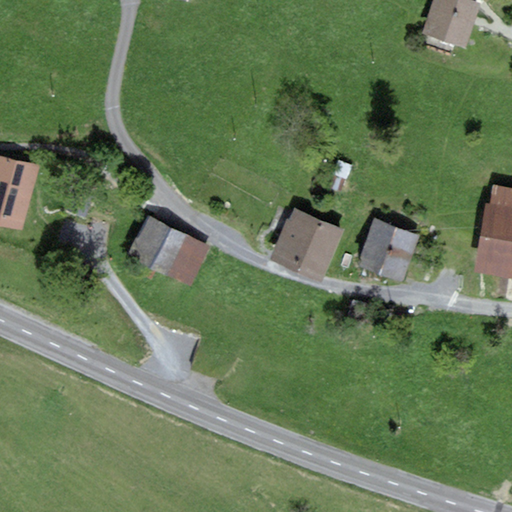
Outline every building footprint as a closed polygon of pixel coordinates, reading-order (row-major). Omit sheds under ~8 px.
[(467,0),(434,0),(424,36),(466,49),(480,4),(467,0)] [(0,226),(20,231),(35,166),(0,158),(0,226)] [(511,189),(492,187),(490,203),(482,202),(472,270),(511,275),(511,189)] [(342,230),(297,209),(275,255),(320,276),(342,230)] [(152,220),(134,253),(191,283),(209,250),(152,220)] [(378,220),(362,268),(405,282),(420,233),(378,220)]
